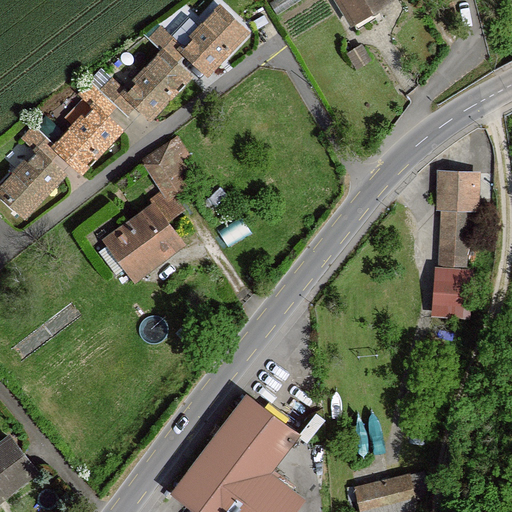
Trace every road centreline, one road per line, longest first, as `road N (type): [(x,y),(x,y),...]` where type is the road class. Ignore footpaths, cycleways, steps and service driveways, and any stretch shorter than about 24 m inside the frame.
road 1 (residential): [(370,192),(278,45),(0,260)]
road 2 (track): [(434,511),(509,249),(489,97)]
road 3 (tertiary): [(370,192),(120,511)]
road 4 (tertiary): [(511,85),(439,128),(370,192)]
